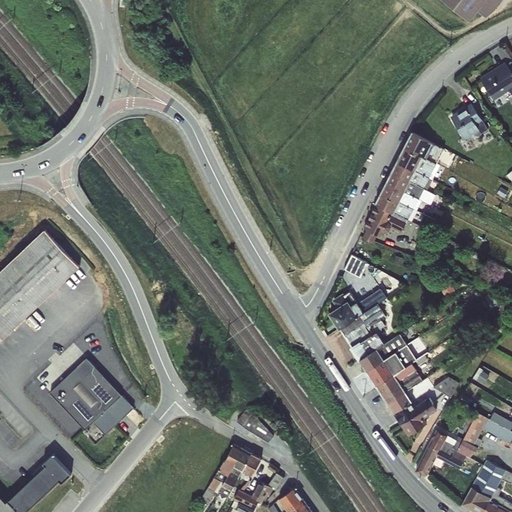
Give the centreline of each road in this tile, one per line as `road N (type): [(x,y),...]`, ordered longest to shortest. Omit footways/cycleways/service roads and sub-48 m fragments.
road 1 (residential): [(298,320),(399,132),(449,67),(511,29)]
road 2 (secondary): [(298,320),(190,125),(169,105)]
road 3 (secondary): [(442,511),(385,454),(298,320)]
road 4 (tertiary): [(79,211),(126,277),(180,396)]
road 5 (unclassified): [(180,396),(274,457),(323,511)]
road 6 (unclassified): [(0,374),(103,486)]
